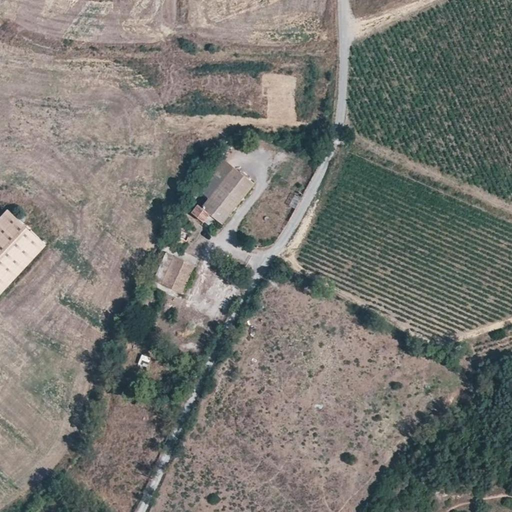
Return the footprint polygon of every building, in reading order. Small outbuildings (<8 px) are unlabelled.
[(210,198),(234,168),(218,155),(202,176),(205,178),(208,181),(200,190),(200,191),(210,198)] [(216,219),(222,224),(254,184),(234,168),(210,198),(202,208),(198,206),(192,214),(204,223),(205,222),(210,215),(216,219)] [(208,181),(205,178),(197,187),(200,190),(208,181)] [(289,208),(295,211),(305,193),(299,190),(289,208)] [(0,294),(46,246),(9,211),(0,219),(0,294)] [(205,222),(210,226),(216,219),(210,215),(205,222)] [(160,284),(174,257),(167,253),(152,280),(160,284)] [(180,295),(195,267),(174,257),(160,284),(180,295)] [(138,363),(146,366),(150,357),(142,354),(138,363)]
